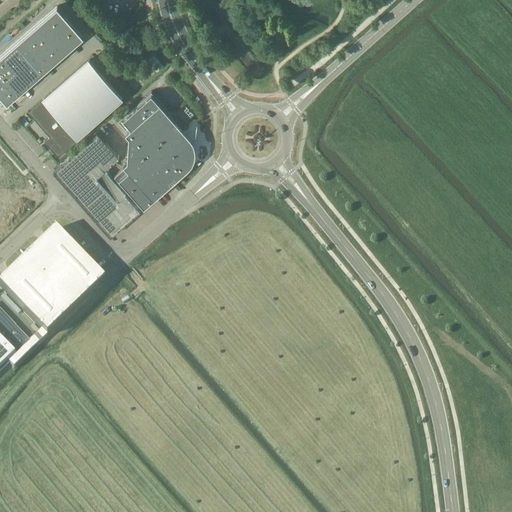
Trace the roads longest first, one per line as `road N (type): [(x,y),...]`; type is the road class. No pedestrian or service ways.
road 1 (secondary): [(452,511),(420,358),(385,298),(303,195)]
road 2 (unclassified): [(63,196),(120,261),(197,192)]
road 3 (secondary): [(316,85),(413,0)]
